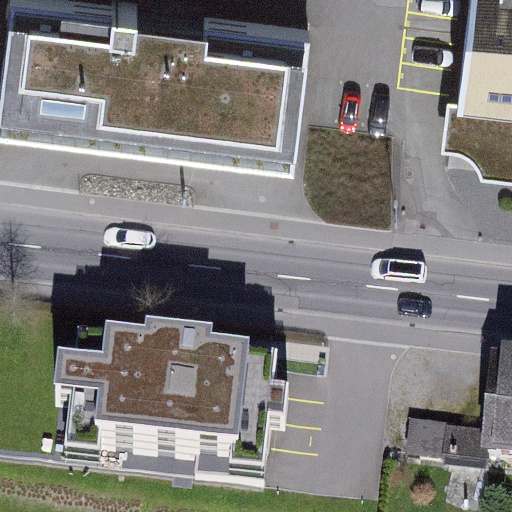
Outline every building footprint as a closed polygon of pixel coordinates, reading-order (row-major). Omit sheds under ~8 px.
[(511,0),(486,0),(460,177),(511,183),(511,0)] [(325,38),(18,3),(3,135),(309,171),(325,38)] [(59,380),(55,413),(100,417),(96,450),(197,461),(195,481),(264,488),(270,437),(285,438),(288,406),(273,404),(277,371),(211,364),(212,354),(147,347),(146,356),(78,349),(74,382),(59,380)] [(511,370),(498,369),(490,439),(488,458),(511,460),(511,370)] [(488,458),(490,439),(452,435),(452,431),(412,426),(408,458),(487,467),(488,458)]
